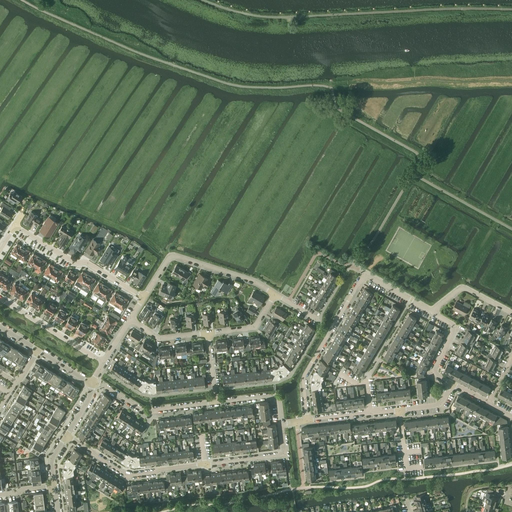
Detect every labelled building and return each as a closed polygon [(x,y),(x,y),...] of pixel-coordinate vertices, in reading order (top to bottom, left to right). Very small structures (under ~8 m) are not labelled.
[(11,192),(6,200),(13,204),(14,202),(17,203),(22,196),(14,191),(13,193),(11,192)] [(3,207),(0,210),(0,213),(8,219),(12,212),(6,209),(8,206),(2,202),(0,205),(3,207)] [(37,226),(41,220),(36,217),(37,216),(31,212),(25,221),(31,225),(33,223),(37,226)] [(45,233),(44,234),(49,237),(53,231),(58,223),(55,221),(56,219),(53,217),(52,218),(48,216),(43,225),(44,225),(40,230),(45,233)] [(64,246),(73,231),(68,229),(67,228),(67,229),(61,226),(58,231),(62,234),(57,241),(64,246)] [(76,238),(72,245),(81,251),(88,240),(79,234),(76,238)] [(100,244),(99,243),(99,242),(99,241),(98,241),(97,241),(96,241),(95,241),(93,240),(86,251),(93,255),(94,253),(98,255),(102,248),(98,246),(100,244)] [(10,253),(17,258),(23,247),(20,245),(20,246),(16,244),(10,253)] [(117,251),(108,246),(105,252),(104,255),(103,254),(100,260),(108,265),(109,262),(112,264),(118,255),(115,254),(117,251)] [(23,247),(17,258),(24,262),(30,252),(26,250),(26,249),(23,247)] [(32,254),(27,264),(33,268),(40,258),(37,256),(36,257),(32,254)] [(125,275),(132,265),(129,263),(128,262),(127,261),(128,259),(124,256),(121,261),(120,260),(114,269),(118,271),(125,275)] [(40,258),(33,268),(40,272),(41,271),(46,263),(42,260),(43,259),(40,258)] [(49,265),(42,276),(49,280),(50,278),(56,268),(54,266),(53,266),(53,267),(49,265)] [(176,265),(171,273),(183,280),(184,280),(182,283),(185,285),(188,281),(187,280),(191,273),(188,271),(187,272),(176,265)] [(56,268),(50,278),(56,282),(57,281),(62,273),(59,271),(59,270),(56,268)] [(337,271),(337,272),(330,268),(326,275),(325,274),(323,277),(325,278),(326,277),(335,282),(338,277),(337,277),(340,273),(337,271)] [(77,273),(74,271),(73,272),(69,270),(64,279),(63,280),(70,285),(71,283),(71,284),(77,273)] [(140,285),(145,276),(139,272),(138,273),(133,270),(130,276),(134,279),(133,281),(140,285)] [(82,272),(76,281),(74,284),(81,289),(89,275),(86,274),(85,274),(82,272)] [(206,288),(210,281),(207,280),(207,279),(199,274),(193,284),(201,289),(203,286),(206,288)] [(89,275),(81,289),(87,293),(89,290),(95,281),(91,278),(92,277),(89,275)] [(5,276),(0,284),(0,287),(2,288),(2,287),(6,290),(12,280),(5,276)] [(324,282),(332,287),(335,282),(326,277),(325,278),(326,279),(324,282)] [(218,280),(210,292),(215,295),(219,288),(223,291),(223,292),(226,294),(232,285),(229,283),(228,284),(223,281),(222,283),(218,280)] [(15,282),(9,291),(9,292),(13,294),(12,295),(15,297),(23,284),(20,282),(18,284),(15,282)] [(98,282),(92,292),(93,292),(92,294),(97,298),(97,297),(98,297),(99,296),(105,286),(102,284),(102,285),(98,282)] [(319,284),(318,286),(320,288),(321,286),(330,292),(332,287),(324,282),(322,285),(319,284)] [(176,286),(170,283),(168,283),(166,286),(162,285),(159,294),(171,299),(175,290),(174,290),(176,286)] [(23,284),(15,297),(18,298),(19,298),(22,300),(23,300),(28,291),(28,290),(29,288),(23,284)] [(105,286),(99,296),(98,297),(98,298),(105,302),(111,291),(108,288),(105,286)] [(320,288),(318,291),(327,296),(330,292),(321,286),(320,288)] [(372,297),(373,298),(375,295),(374,292),(371,290),(371,292),(365,288),(362,293),(371,299),(372,297)] [(312,296),(314,297),(315,295),(324,301),(327,296),(318,291),(316,295),(314,293),(312,296)] [(31,292),(26,302),(29,304),(29,305),(32,307),(38,297),(31,292)] [(253,292),(248,300),(252,302),(252,301),(255,303),(255,304),(259,306),(264,298),(253,292)] [(109,302),(115,306),(122,296),(119,294),(118,295),(114,293),(109,302)] [(359,298),(367,303),(369,300),(372,301),(374,299),(373,298),(372,297),(371,299),(362,293),(359,298)] [(313,300),(321,306),(324,301),(315,295),(314,297),(315,297),(313,300)] [(122,296),(115,306),(122,310),(128,301),(124,299),(125,298),(122,296)] [(38,297),(32,307),(35,309),(35,308),(39,310),(45,301),(38,297)] [(359,298),(356,303),(365,308),(366,307),(365,306),(367,303),(359,298)] [(307,305),(310,307),(310,306),(318,310),(321,306),(313,300),(311,299),(307,305)] [(469,308),(471,305),(465,301),(463,305),(457,301),(452,309),(464,315),(468,307),(469,308)] [(50,302),(43,313),(46,315),(46,314),(50,316),(57,306),(50,302)] [(145,306),(139,315),(145,319),(147,315),(150,316),(158,304),(155,303),(154,306),(151,304),(150,306),(148,308),(145,306)] [(354,307),(362,312),(364,309),(367,310),(368,308),(366,307),(365,308),(356,303),(354,307)] [(389,309),(397,314),(400,309),(393,305),(391,308),(390,308),(389,309)] [(238,322),(243,319),(240,315),(243,314),(238,307),(236,308),(237,310),(232,313),(238,322)] [(271,317),(275,320),(276,321),(278,318),(282,321),(287,313),(276,307),(271,314),(272,315),(271,317)] [(360,317),(361,316),(360,316),(362,312),(354,307),(351,312),(360,317)] [(389,311),(387,315),(394,319),(397,314),(389,309),(390,308),(388,307),(386,310),(389,311)] [(60,308),(53,319),(56,322),(57,321),(61,323),(67,313),(60,308)] [(226,322),(225,318),(228,317),(227,308),(223,308),(224,309),(223,310),(224,311),(218,312),(220,323),(226,322)] [(474,308),(469,318),(472,319),(471,321),(472,321),(475,323),(479,316),(477,315),(479,311),(474,308)] [(160,314),(155,311),(154,314),(148,322),(154,326),(156,322),(159,324),(164,316),(160,314)] [(209,324),(209,320),(212,320),(212,318),(211,311),(208,311),(208,314),(202,314),(203,325),(209,324)] [(348,316),(356,321),(357,322),(359,319),(361,320),(363,317),(361,316),(360,317),(351,312),(348,316)] [(193,326),(193,321),(196,321),(195,313),(191,313),(192,316),(186,316),(187,327),(193,326)] [(414,323),(413,325),(415,326),(417,323),(414,322),(416,319),(409,314),(406,319),(414,323)] [(479,316),(475,323),(478,325),(479,323),(484,326),(489,316),(484,314),(482,317),(479,316)] [(78,320),(71,315),(64,326),(67,328),(67,327),(71,330),(78,320)] [(107,315),(103,322),(113,328),(115,326),(114,325),(116,321),(107,315)] [(383,319),(392,324),(394,319),(387,315),(385,318),(384,317),(383,319)] [(177,329),(177,325),(180,325),(178,316),(175,317),(175,319),(170,320),(171,330),(177,329)] [(354,327),(355,325),(354,325),(356,321),(348,316),(345,321),(354,327)] [(383,321),(381,324),(389,328),(392,324),(383,319),(384,317),(382,316),(380,319),(383,321)] [(406,319),(403,324),(411,328),(413,325),(414,323),(406,319)] [(266,324),(275,330),(277,327),(278,328),(281,323),(276,321),(275,320),(274,323),(269,320),(266,324)] [(487,322),(483,329),(483,330),(486,331),(487,329),(492,332),(497,322),(492,320),(490,323),(487,322)] [(342,326),(351,331),(353,327),(356,329),(357,326),(355,325),(354,327),(345,321),(342,326)] [(88,326),(81,322),(74,333),(77,335),(78,334),(82,336),(88,326)] [(103,322),(98,329),(108,334),(110,331),(111,331),(113,328),(103,322)] [(264,334),(266,336),(272,339),(275,333),(273,333),(275,330),(266,324),(263,329),(266,331),(264,334)] [(300,328),(301,329),(302,328),(311,333),(314,328),(306,324),(304,327),(301,325),(300,328)] [(378,328),(386,333),(389,328),(381,324),(380,327),(379,326),(378,328)] [(409,333),(408,335),(410,336),(412,333),(414,334),(409,331),(411,328),(403,324),(400,328),(409,333)] [(378,330),(376,333),(383,338),(386,333),(378,328),(379,326),(377,325),(375,328),(378,330)] [(497,327),(491,340),(493,341),(493,339),(494,340),(496,336),(496,337),(497,335),(502,337),(507,328),(502,325),(500,329),(497,327)] [(349,336),(350,334),(349,334),(351,331),(342,326),(340,330),(349,336)] [(467,331),(465,335),(474,339),(475,340),(479,334),(466,327),(465,330),(467,331)] [(302,330),(300,333),(309,338),(311,333),(302,328),(301,329),(302,330)] [(400,328),(398,333),(405,338),(407,334),(408,335),(409,333),(400,328)] [(128,337),(131,339),(130,341),(133,342),(133,341),(136,343),(141,336),(132,330),(128,337)] [(337,335),(345,340),(347,337),(350,338),(352,336),(350,334),(349,336),(340,330),(337,335)] [(94,335),(91,339),(92,340),(95,342),(93,345),(98,348),(100,345),(101,345),(104,341),(104,342),(106,339),(96,333),(94,331),(93,332),(92,333),(93,334),(94,335)] [(433,335),(442,339),(444,335),(436,331),(434,334),(433,335)] [(294,338),(296,339),(297,337),(306,342),(309,338),(300,333),(299,336),(296,335),(294,338)] [(372,337),(381,342),(383,338),(376,333),(374,336),(373,336),(372,337)] [(403,343),(402,344),(404,345),(406,342),(404,341),(405,338),(398,333),(395,338),(403,343)] [(433,337),(431,340),(431,341),(439,345),(442,339),(433,335),(434,334),(432,333),(430,336),(433,337)] [(343,345),(344,344),(343,343),(345,340),(337,335),(334,340),(343,345)] [(372,339),(370,343),(378,347),(381,342),(372,337),(373,336),(371,335),(369,338),(372,339)] [(472,346),(475,340),(474,339),(465,335),(463,338),(461,337),(460,340),(472,346)] [(255,347),(260,347),(260,349),(265,348),(264,339),(260,339),(259,336),(254,337),(255,346),(255,347)] [(249,343),(246,344),(247,346),(247,350),(250,350),(250,348),(255,347),(255,346),(254,337),(248,337),(249,343)] [(297,339),(295,342),(303,347),(306,342),(297,337),(296,339),(297,339)] [(238,349),(244,349),(244,350),(247,350),(247,346),(246,344),(243,344),(243,338),(237,339),(238,346),(238,349)] [(395,338),(392,342),(399,346),(400,347),(402,344),(403,343),(395,338)] [(232,345),(230,346),(230,352),(233,352),(233,350),(238,349),(238,346),(237,339),(232,339),(232,345)] [(139,343),(135,349),(138,351),(139,349),(143,352),(149,343),(144,340),(141,345),(139,343)] [(221,346),(222,351),(227,351),(227,352),(230,352),(230,346),(227,346),(226,340),(221,341),(221,346)] [(331,344),(340,349),(342,350),(344,347),(345,346),(346,345),(344,344),(343,345),(334,340),(331,344)] [(428,345),(436,349),(439,345),(431,341),(431,340),(429,344),(428,343),(428,345)] [(460,344),(458,347),(467,352),(469,353),(472,346),(460,340),(458,343),(460,344)] [(213,346),(214,352),(222,351),(221,346),(221,341),(215,341),(215,346),(213,346)] [(189,347),(189,349),(190,356),(193,355),(193,354),(198,353),(197,346),(197,342),(191,343),(192,347),(189,347)] [(198,353),(205,352),(205,346),(203,346),(202,342),(197,342),(197,346),(198,353)] [(289,347),(290,348),(291,346),(300,352),(303,347),(295,342),(293,345),(290,344),(289,346),(289,347)] [(398,352),(397,353),(399,355),(400,353),(401,352),(398,350),(400,347),(399,346),(392,342),(389,347),(398,352)] [(428,347),(426,350),(434,354),(436,349),(428,345),(428,343),(427,342),(425,345),(428,347)] [(495,345),(493,349),(502,354),(503,351),(505,352),(507,349),(495,342),(494,344),(495,345)] [(5,343),(0,351),(0,354),(3,356),(9,346),(10,346),(5,343)] [(149,343),(143,352),(148,355),(154,346),(149,343)] [(367,347),(375,352),(378,347),(370,343),(369,346),(367,345),(367,346),(367,347)] [(175,352),(173,353),(173,359),(176,359),(176,356),(181,355),(180,346),(180,344),(175,345),(175,352)] [(181,355),(186,354),(187,356),(190,356),(189,349),(189,347),(186,347),(185,344),(180,344),(180,346),(181,355)] [(338,354),(339,353),(340,354),(342,350),(340,349),(331,344),(329,349),(338,354)] [(367,349),(365,352),(372,356),(375,352),(367,347),(367,346),(367,345),(366,344),(364,346),(364,347),(367,349)] [(9,346),(3,356),(7,359),(14,348),(10,346),(9,346)] [(291,348),(289,352),(297,356),(300,352),(291,346),(290,348),(291,348)] [(164,348),(165,359),(170,358),(170,360),(173,359),(173,353),(172,350),(169,350),(169,347),(164,348)] [(397,353),(398,352),(389,347),(387,352),(394,356),(399,359),(401,356),(399,355),(397,353)] [(453,353),(465,359),(466,357),(465,356),(467,352),(458,347),(457,351),(455,349),(453,353)] [(14,348),(7,359),(12,361),(18,351),(14,348)] [(326,354),(334,359),(336,355),(339,357),(341,354),(340,354),(339,353),(338,354),(329,349),(326,354)] [(423,354),(431,359),(434,354),(426,350),(424,349),(422,352),(423,353),(423,354)] [(488,355),(500,361),(502,359),(500,358),(502,354),(493,349),(490,354),(489,353),(488,355)] [(18,351),(12,361),(16,364),(23,354),(18,351)] [(283,356),(285,357),(286,356),(295,361),(297,356),(289,352),(288,355),(285,353),(283,356)] [(362,356),(370,361),(372,356),(365,352),(363,355),(362,356)] [(384,356),(390,360),(390,362),(392,363),(394,360),(392,359),(394,356),(387,352),(384,356)] [(423,356),(421,360),(429,364),(431,359),(423,354),(423,353),(422,352),(420,355),(423,356)] [(23,354),(16,364),(20,367),(27,356),(23,354)] [(331,363),(330,364),(333,366),(334,363),(332,362),(334,359),(326,354),(323,358),(331,363)] [(361,358),(359,361),(367,366),(370,361),(362,356),(363,355),(361,354),(359,357),(361,358)] [(489,357),(486,362),(495,367),(497,363),(499,364),(500,361),(488,355),(487,356),(489,357)] [(286,358),(284,361),(286,362),(291,365),(292,366),(295,361),(286,356),(285,357),(286,358)] [(109,370),(114,373),(120,364),(118,363),(115,361),(113,359),(110,364),(112,365),(109,370)] [(418,364),(426,369),(429,364),(421,360),(419,363),(418,362),(418,364)] [(35,361),(30,369),(35,372),(40,364),(35,361)] [(120,364),(114,373),(119,376),(124,367),(121,365),(122,363),(119,361),(118,363),(120,364)] [(328,371),(328,370),(330,366),(321,361),(318,366),(328,371)] [(356,365),(364,370),(367,366),(359,361),(358,364),(356,364),(356,365)] [(418,366),(415,370),(416,371),(416,370),(424,373),(426,369),(418,364),(418,362),(416,361),(415,364),(418,366)] [(481,367),(494,374),(495,371),(494,370),(495,367),(486,362),(484,366),(482,366),(481,367)] [(275,363),(281,376),(285,374),(278,367),(276,363),(275,363)] [(278,367),(285,374),(289,370),(282,363),(278,367)] [(361,375),(364,370),(356,365),(356,364),(355,363),(353,366),(356,367),(354,371),(361,375)] [(443,372),(448,375),(453,366),(454,367),(455,365),(452,363),(451,366),(447,365),(443,372)] [(40,364),(35,372),(39,375),(44,367),(40,364)] [(316,371),(324,376),(326,372),(329,374),(330,372),(328,370),(328,371),(318,366),(316,371)] [(453,366),(448,375),(453,377),(457,370),(454,368),(454,367),(453,366)] [(44,367),(39,375),(37,378),(42,380),(48,370),(44,367)] [(124,367),(119,376),(123,379),(129,369),(128,369),(127,369),(124,367)] [(129,369),(123,379),(128,382),(133,373),(130,371),(132,369),(129,367),(128,369),(129,369)] [(265,369),(266,380),(271,379),(270,369),(267,370),(266,367),(263,368),(263,369),(265,369)] [(254,370),(255,381),(261,381),(259,371),(256,371),(255,368),(252,369),(252,371),(254,370)] [(457,370),(453,377),(458,380),(462,371),(464,372),(465,370),(462,368),(460,371),(457,370)] [(48,370),(42,380),(46,383),(48,380),(53,372),(48,370)] [(243,372),(245,382),(250,382),(249,372),(245,372),(245,370),(241,370),(241,372),(243,372)] [(417,381),(419,396),(428,395),(426,379),(425,376),(424,377),(424,373),(416,370),(416,371),(417,381)] [(233,373),(234,384),(239,383),(238,373),(234,374),(234,371),(230,371),(231,373),(233,373)] [(313,375),(322,381),(325,376),(324,376),(316,371),(313,375)] [(462,371),(458,380),(462,382),(466,375),(463,373),(464,372),(462,371)] [(53,372),(48,380),(52,383),(57,375),(53,372)] [(133,373),(128,382),(132,384),(138,375),(137,374),(136,375),(133,373)] [(138,375),(132,384),(137,387),(143,378),(142,378),(142,379),(139,377),(141,375),(138,373),(137,374),(138,375)] [(223,385),(228,384),(227,374),(223,375),(223,373),(220,373),(220,376),(222,376),(223,385)] [(466,375),(462,382),(467,385),(472,376),(473,377),(474,375),(471,373),(470,376),(466,375)] [(193,377),(194,387),(199,387),(198,377),(194,377),(194,374),(191,375),(191,377),(193,377)] [(57,375),(52,383),(51,386),(55,388),(61,378),(57,375)] [(182,378),(183,389),(189,388),(187,378),(184,379),(183,376),(180,376),(180,378),(182,378)] [(472,376),(467,385),(472,387),(476,380),(473,378),(473,377),(472,376)] [(171,379),(172,390),(178,389),(177,380),(173,380),(173,377),(169,378),(169,379),(171,379)] [(61,378),(55,388),(59,391),(66,381),(61,378)] [(143,378),(137,387),(141,390),(147,381),(143,378)] [(160,381),(162,391),(167,391),(166,381),(162,381),(162,378),(158,379),(159,381),(160,381)] [(476,380),(472,387),(477,390),(481,381),(483,382),(484,380),(481,378),(479,381),(476,380)] [(66,381),(59,391),(64,394),(70,383),(66,381)] [(481,381),(477,390),(481,392),(486,385),(482,383),(483,382),(481,381)] [(70,383),(64,394),(68,396),(74,386),(70,383)] [(21,390),(29,395),(32,390),(24,385),(21,390)] [(486,385),(481,392),(487,395),(490,388),(491,389),(493,386),(490,385),(489,386),(486,385)] [(74,386),(68,396),(72,399),(74,397),(79,389),(74,386)] [(497,396),(503,398),(507,391),(503,389),(504,387),(502,386),(501,386),(500,388),(501,389),(497,396)] [(18,394),(26,399),(29,395),(21,390),(18,394)] [(507,391),(503,398),(507,401),(511,391),(510,392),(507,391)] [(313,401),(323,400),(323,396),(325,395),(325,392),(323,392),(323,394),(313,396),(313,401)] [(16,398),(24,403),(26,399),(18,394),(16,398)] [(100,398),(108,404),(110,400),(112,402),(114,399),(112,398),(111,399),(103,394),(100,398)] [(458,404),(457,405),(458,406),(463,397),(458,395),(454,403),(458,404)] [(458,406),(457,405),(456,407),(459,409),(461,406),(464,408),(468,400),(463,397),(458,406)] [(13,403),(23,409),(26,405),(24,403),(16,398),(13,403)] [(106,409),(107,407),(106,407),(108,404),(100,398),(97,403),(106,409)] [(468,400),(464,408),(467,409),(467,411),(467,410),(468,411),(473,403),(468,400)] [(259,403),(260,419),(259,419),(260,421),(262,421),(263,426),(266,426),(270,425),(269,418),(267,402),(259,403)] [(10,407),(18,412),(21,413),(23,409),(13,403),(10,407)] [(94,407),(103,413),(105,409),(107,411),(109,409),(107,407),(106,409),(97,403),(94,407)] [(324,407),(327,406),(326,403),(325,403),(325,405),(314,406),(315,412),(325,410),(324,407)] [(467,410),(467,411),(466,412),(469,414),(469,413),(473,415),(474,413),(478,405),(473,403),(468,411),(467,410)] [(478,405),(474,413),(477,414),(476,415),(478,416),(482,407),(478,405)] [(54,410),(62,415),(65,411),(57,406),(54,410)] [(247,416),(251,416),(251,418),(254,418),(254,415),(253,415),(252,406),(246,406),(247,416)] [(8,411),(16,416),(18,412),(10,407),(8,411)] [(100,418),(101,416),(103,413),(94,407),(91,412),(100,418)] [(236,417),(240,417),(241,420),(244,420),(243,418),(243,417),(242,417),(241,407),(235,408),(236,417)] [(478,416),(476,415),(475,417),(478,419),(480,416),(483,418),(487,410),(482,407),(478,416)] [(226,418),(226,419),(230,418),(230,421),(233,421),(233,419),(231,419),(230,408),(225,409),(226,418)] [(52,415),(60,420),(62,415),(54,410),(52,415)] [(116,418),(115,417),(114,419),(116,421),(118,419),(121,421),(126,413),(121,410),(116,418)] [(219,410),(214,410),(215,420),(219,420),(219,422),(222,422),(222,420),(220,420),(219,410)] [(487,410),(483,418),(486,419),(486,420),(487,421),(492,413),(487,410)] [(5,415),(15,422),(18,418),(15,416),(16,416),(8,411),(5,415)] [(204,421),(208,421),(208,424),(211,423),(211,421),(210,421),(208,411),(203,411),(204,421)] [(89,416),(97,422),(99,419),(102,420),(103,418),(101,416),(100,418),(91,412),(89,416)] [(192,413),(193,423),(197,422),(198,425),(201,425),(200,422),(199,423),(198,412),(192,413)] [(49,413),(46,417),(49,419),(57,424),(60,420),(52,415),(49,413)] [(126,413),(121,421),(124,423),(123,426),(125,427),(126,425),(125,425),(131,416),(126,413)] [(487,421),(486,420),(485,422),(488,424),(490,421),(493,423),(497,415),(492,413),(487,421)] [(2,420),(13,426),(15,422),(5,415),(2,420)] [(499,427),(503,458),(511,457),(507,426),(507,420),(497,415),(493,423),(493,425),(497,424),(498,427),(499,427)] [(95,427),(95,426),(95,425),(97,422),(89,416),(85,421),(95,427)] [(125,425),(126,425),(127,425),(130,427),(135,419),(131,416),(125,425)] [(180,417),(181,427),(185,427),(185,430),(188,429),(188,427),(186,427),(185,417),(180,417)] [(169,418),(170,428),(174,428),(174,431),(177,431),(177,428),(176,428),(174,418),(169,418)] [(46,423),(54,428),(57,424),(49,419),(46,423)] [(135,419),(130,427),(133,429),(132,432),(134,433),(135,431),(134,430),(135,430),(140,422),(135,419)] [(165,430),(164,419),(158,420),(159,430),(163,429),(164,432),(167,432),(166,430),(165,430)] [(0,423),(0,424),(10,431),(13,426),(2,420),(0,423)] [(83,426),(91,431),(93,428),(96,429),(97,427),(95,426),(95,427),(85,421),(83,426)] [(134,430),(135,431),(136,431),(139,433),(144,425),(140,422),(135,430),(134,430)] [(43,428),(51,433),(54,428),(46,423),(43,428)] [(0,431),(4,434),(7,435),(10,431),(0,424),(0,431)] [(38,430),(41,432),(49,437),(51,433),(43,428),(41,426),(38,430)] [(89,436),(90,435),(89,434),(91,431),(83,426),(80,430),(89,436)] [(87,437),(90,438),(92,436),(90,435),(89,436),(80,430),(77,435),(85,440),(87,437)] [(40,437),(46,441),(49,437),(41,432),(38,436),(40,437)] [(40,443),(43,446),(46,441),(40,437),(38,436),(35,440),(40,443)] [(97,447),(102,450),(107,442),(109,440),(103,436),(101,438),(102,439),(97,447)] [(250,439),(251,449),(257,449),(255,439),(252,439),(251,437),(248,437),(248,439),(250,439)] [(239,440),(240,451),(246,450),(245,440),(241,441),(241,438),(237,438),(237,440),(239,440)] [(40,449),(41,450),(43,446),(40,443),(35,440),(35,441),(33,439),(30,443),(40,449)] [(229,441),(230,452),(235,451),(234,442),(230,442),(230,439),(226,440),(227,442),(229,441)] [(216,443),(218,443),(219,453),(224,453),(223,443),(220,443),(219,440),(216,441),(216,443)] [(112,444),(107,453),(111,456),(117,447),(113,445),(115,443),(112,441),(111,443),(112,444)] [(107,442),(102,450),(107,453),(112,444),(111,443),(110,443),(107,442)] [(27,448),(38,454),(41,450),(40,449),(30,443),(27,448)] [(117,447),(111,456),(116,459),(122,449),(120,448),(120,449),(117,447)] [(116,459),(120,461),(126,452),(126,453),(123,451),(124,449),(121,447),(120,448),(122,449),(116,459)] [(187,449),(188,460),(194,459),(193,450),(189,450),(188,447),(185,448),(185,450),(187,449)] [(79,459),(80,458),(79,457),(81,454),(73,449),(70,453),(79,459)] [(176,451),(177,461),(183,461),(182,451),(178,451),(178,449),(174,449),(174,451),(176,451)] [(165,452),(167,463),(177,461),(176,451),(174,451),(174,452),(167,453),(167,450),(163,450),(164,451),(164,452),(165,452)] [(120,461),(125,464),(135,466),(140,466),(139,456),(139,455),(133,456),(134,452),(131,451),(130,455),(126,452),(120,461)] [(155,453),(156,464),(161,463),(160,453),(157,454),(156,451),(153,451),(153,453),(155,453)] [(144,454),(145,465),(151,464),(150,455),(146,455),(145,452),(142,453),(142,455),(144,454)] [(67,458),(77,464),(76,463),(78,460),(81,462),(82,459),(80,458),(79,459),(70,453),(67,458)] [(65,463),(74,468),(77,464),(67,458),(65,463)] [(276,461),(270,462),(271,473),(276,472),(276,476),(279,475),(279,473),(277,473),(276,461)] [(281,461),(276,461),(277,473),(279,473),(279,475),(286,474),(285,465),(285,462),(281,463),(281,461)] [(356,465),(357,475),(363,474),(361,461),(357,461),(354,461),(354,463),(358,463),(358,465),(356,465)] [(64,466),(64,467),(78,470),(84,472),(84,470),(82,469),(83,468),(78,467),(78,469),(74,468),(65,463),(64,466)] [(87,470),(90,472),(94,475),(92,477),(95,479),(96,477),(95,476),(100,467),(95,464),(95,465),(91,463),(87,470)] [(251,469),(251,476),(255,476),(254,475),(258,474),(259,478),(262,477),(262,475),(260,475),(259,463),(253,464),(254,469),(251,469)] [(260,475),(262,475),(261,474),(265,474),(269,473),(268,465),(265,466),(264,463),(259,463),(260,475)] [(95,476),(96,477),(96,476),(100,478),(105,470),(100,467),(95,476)] [(243,481),(242,481),(242,483),(245,483),(245,481),(249,480),(248,477),(251,476),(251,469),(242,470),(243,481)] [(105,470),(100,478),(103,480),(101,483),(104,484),(105,482),(104,482),(109,473),(105,470)] [(193,483),(195,483),(195,482),(198,481),(199,484),(202,483),(201,473),(200,470),(192,471),(193,483)] [(184,476),(185,484),(185,488),(187,487),(187,485),(188,485),(188,483),(192,482),(192,486),(195,485),(195,483),(193,483),(192,471),(186,472),(186,475),(184,476)] [(226,472),(227,482),(231,481),(231,484),(234,484),(234,482),(232,482),(231,471),(226,472)] [(104,482),(105,482),(109,484),(114,476),(109,473),(104,482)] [(166,479),(168,491),(172,490),(171,486),(174,485),(175,488),(178,487),(177,485),(176,485),(174,473),(169,474),(170,479),(166,479)] [(176,485),(177,485),(177,484),(181,484),(182,484),(185,484),(184,476),(180,476),(180,473),(174,473),(176,485)] [(201,473),(202,483),(205,483),(205,486),(209,485),(210,487),(213,487),(212,484),(211,485),(210,474),(201,475),(201,473)] [(215,473),(216,483),(220,483),(220,486),(223,485),(223,483),(222,483),(220,473),(215,473)] [(307,475),(308,481),(308,483),(312,483),(312,480),(316,480),(316,476),(317,476),(317,474),(307,475)] [(114,476),(109,484),(112,486),(112,487),(113,487),(119,478),(114,476)] [(113,487),(112,487),(110,489),(113,490),(112,492),(114,489),(120,492),(125,484),(122,483),(123,481),(119,478),(113,487)] [(159,491),(157,491),(158,493),(161,493),(160,491),(165,490),(168,490),(168,491),(166,479),(158,480),(159,491)] [(64,483),(64,488),(74,487),(74,483),(77,483),(77,480),(74,480),(74,482),(64,483)] [(142,482),(143,492),(147,491),(147,494),(150,494),(150,492),(148,492),(147,481),(142,482)] [(128,490),(129,494),(132,493),(132,494),(136,494),(136,496),(139,495),(139,493),(137,493),(136,483),(131,483),(131,485),(128,485),(128,490)] [(488,488),(482,489),(482,491),(485,491),(484,496),(485,497),(485,498),(487,498),(486,501),(495,504),(496,501),(497,501),(498,498),(495,498),(496,494),(487,492),(488,488)] [(65,494),(66,499),(76,498),(75,494),(78,493),(78,491),(76,491),(76,492),(65,494)] [(416,503),(417,506),(426,503),(425,500),(427,499),(425,494),(416,497),(417,500),(414,501),(414,503),(416,503)] [(76,505),(79,504),(79,501),(77,502),(77,503),(66,504),(67,510),(77,509),(76,505)] [(482,505),(482,506),(483,507),(498,511),(499,508),(494,507),(495,504),(486,501),(484,506),(482,505)] [(413,510),(413,511),(414,511),(430,507),(429,502),(426,503),(417,506),(418,509),(413,510)]
